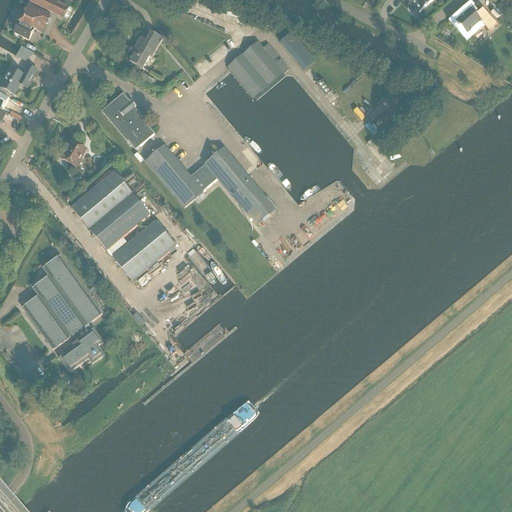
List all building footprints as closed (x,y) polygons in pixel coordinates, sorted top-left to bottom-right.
[(68,7),(57,2),(56,3),(49,0),(30,0),(29,2),(62,19),(68,7)] [(433,2),(431,0),(407,0),(419,14),(433,2)] [(34,31),(41,34),(50,16),(28,5),(14,34),(29,41),(34,31)] [(485,27),(489,32),(497,25),(482,8),(474,14),(470,9),(454,23),(467,37),(479,26),(482,30),(485,27)] [(282,23),(270,32),(294,61),(306,51),(282,23)] [(149,58),(152,59),(163,40),(151,33),(146,41),(141,38),(134,49),(136,50),(129,62),(142,70),(149,58)] [(276,54),(265,42),(260,46),(257,43),(228,68),(254,99),(289,70),(280,60),(275,64),(271,59),(276,54)] [(20,86),(27,90),(37,72),(27,67),(22,76),(11,70),(1,89),(14,96),(20,86)] [(323,81),(316,87),(326,98),(332,93),(323,81)] [(0,109),(3,112),(9,100),(0,94),(0,109)] [(130,103),(128,104),(123,97),(104,113),(135,151),(155,136),(133,110),(135,109),(130,103)] [(358,107),(353,112),(361,120),(366,116),(358,107)] [(62,161),(77,170),(87,151),(72,142),(62,161)] [(217,180),(256,227),(275,211),(224,149),(205,165),(205,166),(190,179),(164,147),(145,163),(184,209),(203,194),(202,193),(217,180)] [(150,217),(114,174),(71,209),(107,253),(150,217)] [(112,259),(132,283),(175,248),(155,223),(112,259)] [(23,310),(53,351),(102,315),(60,258),(43,270),(49,278),(33,290),(39,298),(23,310)] [(103,343),(93,330),(75,343),(77,346),(59,359),(70,374),(88,361),(92,366),(105,357),(98,347),(103,343)] [(37,402),(43,409),(47,406),(41,399),(37,402)]
